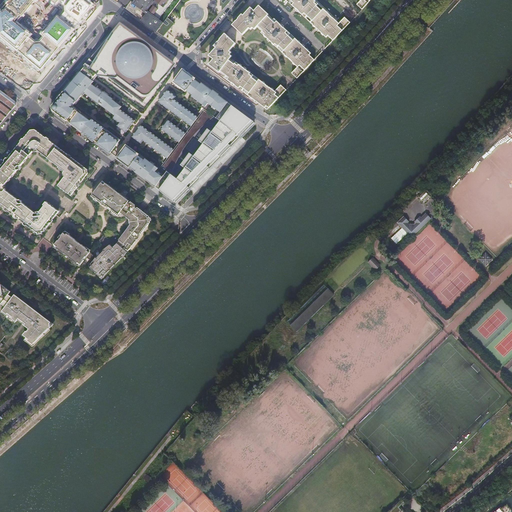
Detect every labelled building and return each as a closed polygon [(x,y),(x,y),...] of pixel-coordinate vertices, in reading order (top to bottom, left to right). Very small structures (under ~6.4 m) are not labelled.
[(0,40),(39,72),(96,5),(95,3),(91,0),(5,0),(0,6),(0,40)] [(134,0),(132,3),(146,12),(151,5),(158,10),(165,0),(134,0)] [(219,0),(219,7),(221,7),(221,12),(231,0),(219,0)] [(360,0),(356,4),(362,10),(370,0),(287,0),(290,2),(289,3),(312,26),(314,28),(314,27),(321,34),(322,36),(323,35),(326,38),(327,36),(333,41),(350,23),(344,18),(338,24),(336,21),(335,19),(334,20),(328,14),(328,13),(326,12),(315,2),(315,1),(313,0),(312,0),(360,0)] [(151,5),(146,12),(148,14),(149,13),(153,16),(158,10),(151,5)] [(264,37),(266,38),(273,44),(272,44),(274,46),(274,45),(285,56),(287,58),(287,57),(294,63),(293,64),(295,66),(295,65),(298,67),(292,74),(297,79),(314,60),(309,55),(311,54),(308,51),(308,50),(307,49),(306,49),(300,43),(298,41),(298,42),(274,19),(273,20),(268,16),(268,15),(258,6),(253,11),(250,8),(243,16),(241,14),(232,26),(243,35),(249,29),(251,31),(253,29),(255,30),(257,28),(262,32),(261,33),(264,36),(264,37)] [(142,21),(157,32),(163,23),(153,16),(149,13),(148,14),(145,17),(142,21)] [(167,18),(163,23),(157,32),(163,37),(167,32),(174,24),(167,18)] [(121,22),(116,28),(117,27),(118,27),(119,27),(120,27),(121,28),(140,44),(141,45),(141,46),(141,47),(141,48),(141,49),(139,51),(141,52),(144,47),(150,52),(169,66),(169,67),(171,68),(175,63),(121,22)] [(144,102),(171,68),(169,67),(169,66),(150,52),(144,47),(141,52),(139,51),(141,49),(141,48),(141,47),(141,46),(141,45),(140,44),(121,28),(120,27),(119,27),(118,27),(117,27),(116,28),(85,65),(86,66),(98,75),(101,77),(109,76),(109,78),(133,96),(135,95),(144,102)] [(267,107),(269,109),(286,91),(281,86),(275,92),(273,91),(273,90),(272,89),(271,90),(264,84),(263,82),(262,83),(250,74),(250,73),(249,72),(248,73),(241,67),(240,65),(239,66),(236,64),(235,65),(229,61),(232,57),(230,56),(231,54),(229,52),(236,43),(225,34),(214,47),(216,48),(209,56),(211,58),(213,60),(209,65),(220,74),(220,73),(225,77),(224,78),(231,83),(251,98),(250,99),(252,100),(253,99),(255,101),(266,109),(267,107)] [(95,78),(98,75),(86,66),(83,69),(81,71),(80,71),(64,90),(53,103),(53,104),(52,105),(52,107),(52,108),(52,109),(52,110),(54,111),(110,153),(120,140),(104,128),(105,127),(75,104),(84,93),(115,115),(113,118),(119,123),(117,125),(126,132),(134,120),(120,109),(121,107),(112,99),(110,97),(112,95),(104,90),(102,92),(91,84),(94,81),(93,81),(95,78)] [(217,117),(228,102),(225,100),(197,79),(183,69),(173,82),(186,92),(186,91),(192,96),(203,105),(202,107),(204,109),(205,108),(215,116),(217,117)] [(0,124),(16,105),(15,101),(0,90),(0,124)] [(191,126),(198,117),(174,99),(176,96),(167,90),(158,101),(191,126)] [(199,115),(205,121),(208,119),(209,121),(212,118),(205,110),(199,115)] [(179,142),(186,133),(168,120),(161,128),(179,142)] [(167,158),(174,149),(141,125),(132,137),(141,143),(143,140),(167,158)] [(38,151),(48,159),(66,172),(65,173),(65,174),(65,175),(66,176),(58,187),(69,196),(71,196),(88,173),(88,169),(57,147),(35,130),(31,130),(20,143),(3,164),(1,167),(0,167),(0,204),(36,232),(44,231),(59,212),(59,211),(47,201),(44,205),(45,205),(40,212),(39,211),(38,211),(37,211),(36,212),(35,212),(22,203),(22,201),(21,200),(19,200),(6,190),(6,189),(6,188),(6,187),(6,186),(5,185),(18,170),(20,169),(21,168),(21,166),(33,151),(34,151),(34,152),(35,152),(36,152),(36,151),(37,151),(38,151)] [(155,187),(164,175),(157,170),(158,168),(126,144),(116,158),(155,187)] [(120,239),(117,243),(127,252),(139,237),(139,235),(138,234),(139,233),(141,234),(150,222),(149,217),(126,199),(124,198),(125,198),(124,196),(122,195),(121,195),(120,195),(119,194),(115,190),(114,191),(113,190),(113,189),(112,188),(111,187),(109,186),(109,187),(108,186),(108,185),(106,183),(105,184),(105,183),(103,181),(91,196),(100,203),(101,201),(102,202),(102,203),(102,204),(103,204),(103,205),(118,216),(120,213),(126,217),(127,216),(130,219),(131,225),(128,229),(127,228),(119,238),(120,239)] [(432,197),(426,191),(419,198),(426,204),(432,197)] [(411,238),(431,218),(425,213),(421,218),(419,216),(414,222),(415,223),(414,224),(409,224),(407,223),(409,222),(403,217),(397,223),(399,225),(398,226),(400,228),(401,227),(402,228),(407,234),(411,238)] [(407,234),(402,228),(391,239),(397,244),(407,234)] [(79,263),(81,264),(85,260),(84,260),(86,256),(87,257),(90,252),(88,250),(89,249),(80,243),(75,240),(76,239),(67,233),(67,234),(64,232),(61,236),(62,237),(59,241),(58,240),(55,245),(57,247),(56,248),(65,254),(69,257),(78,264),(79,263)] [(127,252),(117,243),(113,247),(110,244),(102,251),(103,252),(99,256),(98,255),(97,257),(94,262),(91,264),(92,265),(90,267),(96,273),(96,272),(97,273),(97,274),(101,278),(103,275),(104,276),(111,268),(115,264),(125,255),(125,254),(127,252)] [(97,257),(90,252),(87,257),(94,262),(97,257)] [(479,260),(486,267),(493,260),(486,254),(479,260)] [(373,258),(372,259),(379,267),(380,266),(373,258)] [(372,259),(368,262),(376,270),(379,267),(372,259)] [(0,304),(4,307),(2,310),(6,313),(7,312),(11,316),(11,317),(15,320),(16,320),(18,317),(28,325),(28,328),(26,330),(25,329),(23,332),(23,334),(28,338),(27,339),(32,343),(51,326),(50,325),(50,322),(51,321),(15,294),(13,295),(12,297),(8,294),(10,292),(9,290),(1,284),(0,283),(0,304)] [(325,285),(286,322),(296,331),(334,294),(325,285)] [(405,503),(402,501),(390,511),(401,511),(399,509),(405,503)]
